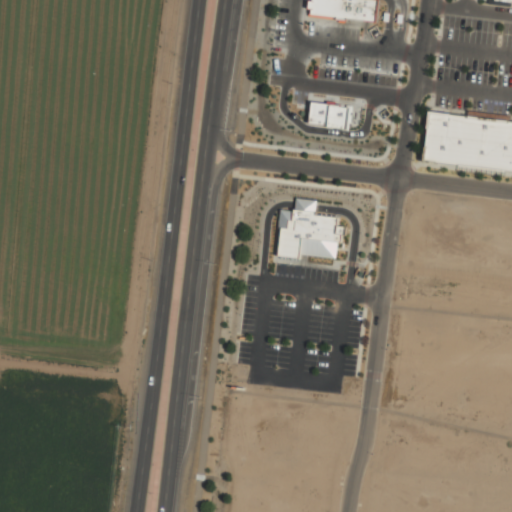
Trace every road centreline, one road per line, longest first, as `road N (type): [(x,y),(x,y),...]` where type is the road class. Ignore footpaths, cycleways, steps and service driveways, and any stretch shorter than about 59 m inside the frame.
road 1 (residential): [(349,511),(428,0)]
road 2 (primary): [(201,0),(137,511)]
road 3 (primary): [(169,511),(229,0)]
road 4 (residential): [(511,192),(233,156)]
